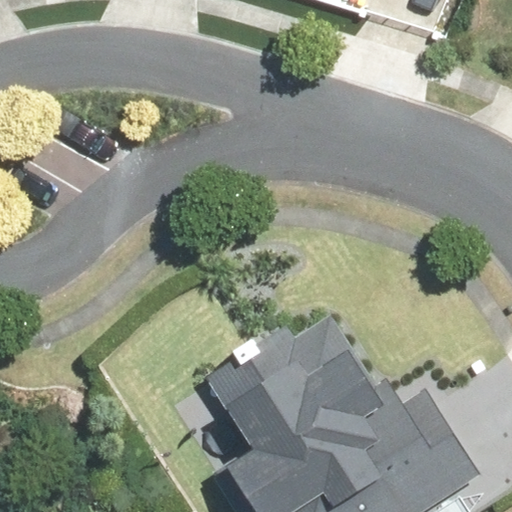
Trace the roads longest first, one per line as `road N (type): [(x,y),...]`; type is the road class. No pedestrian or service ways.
road 1 (residential): [(321,137),(225,156),(151,183),(43,268),(0,266)]
road 2 (residential): [(0,63),(67,48),(201,70)]
road 3 (residential): [(511,202),(445,167),(321,137)]
road 4 (residential): [(201,70),(321,137)]
